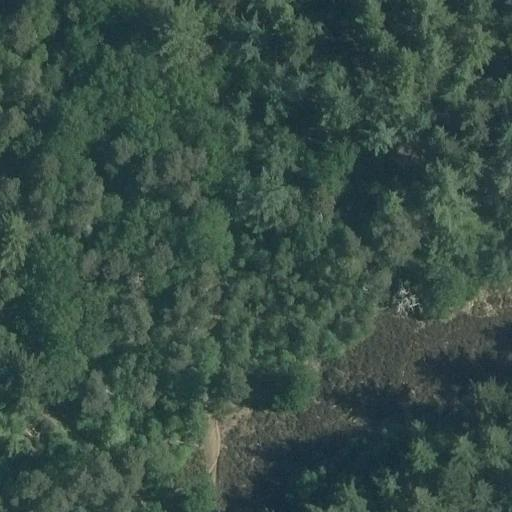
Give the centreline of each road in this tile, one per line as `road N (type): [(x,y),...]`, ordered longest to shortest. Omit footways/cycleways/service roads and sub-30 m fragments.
road 1 (track): [(210,470),(212,212),(232,61)]
road 2 (track): [(0,79),(95,32),(136,0)]
